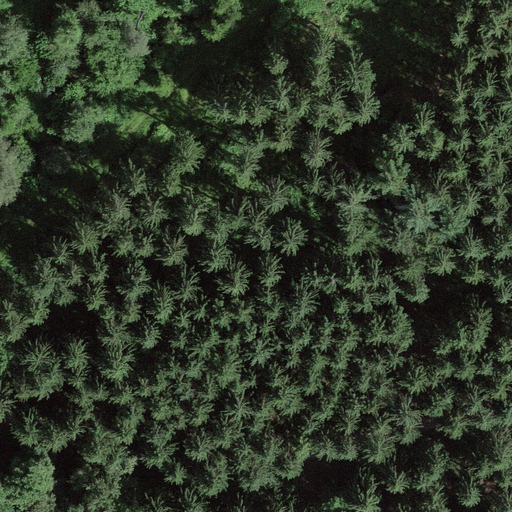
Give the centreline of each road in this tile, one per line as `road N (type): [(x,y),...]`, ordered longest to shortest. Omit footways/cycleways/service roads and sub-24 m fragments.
road 1 (track): [(0,409),(141,457),(215,466),(511,401)]
road 2 (track): [(261,0),(0,252)]
